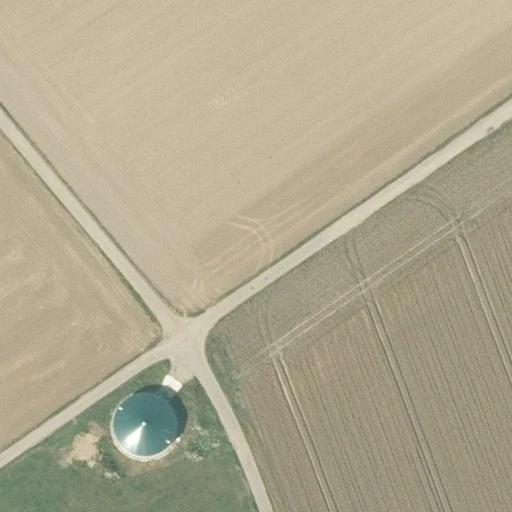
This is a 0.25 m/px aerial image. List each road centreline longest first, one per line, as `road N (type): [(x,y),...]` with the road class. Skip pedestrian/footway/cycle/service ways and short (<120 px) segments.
road 1 (track): [(182,339),(511,107)]
road 2 (track): [(182,339),(0,121)]
road 3 (track): [(0,462),(182,339)]
road 4 (track): [(266,511),(247,456),(182,339)]
